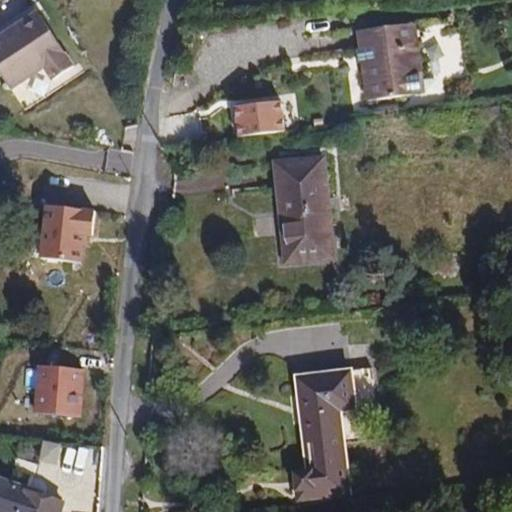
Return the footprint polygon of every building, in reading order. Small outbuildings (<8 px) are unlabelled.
[(0,75),(10,92),(44,70),(52,81),(75,67),(39,11),(0,35),(0,75)] [(415,25),(359,32),(361,50),(375,48),(376,62),(363,63),(368,102),(424,94),(415,25)] [(376,62),(375,48),(361,50),(356,51),(358,64),(363,63),(376,62)] [(240,135),(287,133),(286,102),(238,104),(240,135)] [(331,243),(323,159),(279,164),(285,219),(283,218),(287,262),(310,260),(309,245),(331,243)] [(95,214),(47,207),(40,259),(79,265),(84,236),(92,238),(95,214)] [(333,257),(331,243),(309,245),(310,260),(333,257)] [(84,371),(38,368),(35,415),(80,419),(84,371)] [(357,409),(352,372),(298,378),(310,472),(297,474),(300,500),(351,494),(342,411),(357,409)] [(43,460),(62,462),(64,444),(45,441),(43,460)] [(2,480),(0,484),(0,511),(58,511),(62,502),(27,491),(28,489),(2,480)]
